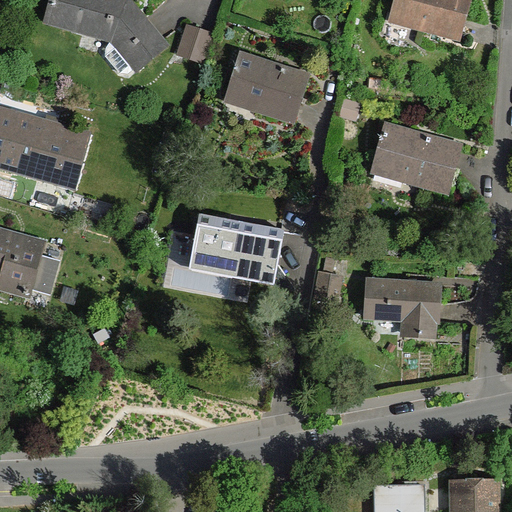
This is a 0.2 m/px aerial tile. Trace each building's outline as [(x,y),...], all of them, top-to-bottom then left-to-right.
[(129,0),(128,0),(55,0),(49,22),(113,40),(135,67),(137,70),(167,46),(129,0)] [(470,0),(398,0),(395,13),(426,23),(424,29),(460,39),(470,0)] [(212,35),(189,27),(179,56),(204,63),(212,35)] [(135,67),(113,40),(108,57),(122,73),(129,74),(135,67)] [(308,77),(243,56),(230,94),(261,104),(259,112),(294,122),(308,77)] [(75,131),(2,111),(0,116),(0,153),(7,155),(33,163),(31,175),(61,183),(75,131)] [(388,127),(377,165),(408,174),(406,181),(449,193),(461,147),(388,127)] [(33,163),(7,155),(2,173),(29,180),(31,175),(33,163)] [(284,231),(201,216),(195,255),(226,262),(224,269),(275,278),(284,231)] [(0,229),(0,275),(3,276),(0,285),(0,287),(30,296),(32,289),(41,257),(45,243),(0,229)] [(61,262),(41,257),(32,289),(52,295),(61,262)] [(338,303),(342,278),(321,275),(318,300),(338,303)] [(441,287),(371,283),(368,318),(406,320),(405,336),(434,337),(435,322),(438,322),(441,287)] [(428,511),(428,481),(378,481),(377,511),(428,511)] [(498,511),(499,484),(451,484),(451,511),(498,511)]
